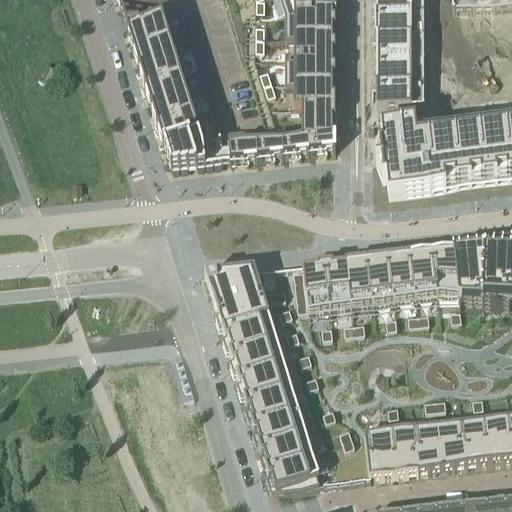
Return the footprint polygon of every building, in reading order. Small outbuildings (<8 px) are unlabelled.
[(115,0),(120,15),(120,16),(120,18),(121,17),(121,20),(123,19),(122,17),(123,17),(125,16),(161,5),(174,1),(173,0),(172,1),(161,4),(159,0),(115,0)] [(261,0),(252,0),(256,9),(263,6),(261,0)] [(282,0),(278,1),(283,17),(284,22),(284,23),(294,20),(336,20),(336,19),(335,19),(335,14),(335,11),(337,0),(282,0)] [(376,0),(376,8),(376,20),(376,21),(376,22),(424,22),(424,21),(423,21),(423,9),(423,0),(376,0)] [(473,0),(451,0),(452,22),(455,21),(472,21),(473,21),(473,0)] [(493,0),(473,0),(473,21),(475,21),(492,21),(493,21),(493,0)] [(511,0),(493,0),(493,21),(494,21),(495,21),(511,19),(511,0)] [(256,9),(256,22),(264,22),(264,9),(256,9)] [(127,33),(125,33),(126,33),(126,35),(126,36),(126,37),(127,37),(133,56),(132,56),(133,56),(169,45),(163,27),(162,25),(179,20),(180,20),(180,19),(177,20),(130,34),(129,35),(129,34),(128,35),(127,33)] [(294,20),(284,23),(284,24),(284,47),(287,47),(294,46),(294,44),(335,44),(335,23),(335,21),(336,21),(336,20),(294,20)] [(374,21),(374,32),(375,47),(376,47),(376,46),(424,46),(424,45),(423,45),(423,33),(423,24),(424,24),(424,22),(376,22),(376,21),(374,21)] [(433,23),(433,31),(445,31),(445,23),(433,23)] [(461,34),(461,46),(473,46),(473,34),(461,34)] [(481,34),(473,34),(473,46),(481,46),(481,34)] [(255,36),(255,48),(263,48),(264,36),(255,36)] [(335,44),(294,44),(294,46),(294,68),(335,68),(335,44)] [(169,45),(133,56),(133,57),(133,58),(133,59),(134,61),(135,61),(137,70),(138,73),(139,76),(175,64),(169,45)] [(424,46),(376,46),(376,47),(376,60),(376,70),(424,70),(424,69),(423,69),(423,59),(423,48),(424,48),(424,46)] [(255,49),(255,61),(263,61),(263,49),(255,49)] [(445,62),(433,62),(433,70),(445,70),(445,62)] [(175,64),(139,76),(139,77),(140,78),(140,80),(143,89),(144,93),(145,95),(181,84),(175,64)] [(294,68),(284,68),(284,94),(294,94),(294,93),(335,92),(335,68),(294,68)] [(376,70),(376,78),(376,79),(376,94),(424,94),(424,93),(423,93),(423,81),(423,71),(424,71),(424,70),(376,70)] [(445,70),(433,70),(433,78),(445,78),(445,70)] [(37,86),(46,90),(54,75),(45,71),(37,86)] [(267,80),(259,83),(263,95),(271,92),(267,80)] [(181,84),(145,95),(145,97),(146,100),(147,100),(149,109),(150,112),(151,114),(151,115),(187,103),(181,84)] [(335,92),(294,93),(294,94),(294,118),(301,118),(301,116),(335,116),(335,92)] [(271,93),(263,96),(267,107),(275,105),(271,93)] [(376,94),(376,95),(376,104),(376,106),(376,107),(376,119),(402,119),(424,119),(424,118),(424,117),(423,117),(423,105),(423,95),(424,95),(424,94),(376,94)] [(445,95),(433,95),(433,103),(445,103),(445,95)] [(187,103),(151,115),(151,116),(152,119),(153,119),(155,128),(157,134),(193,123),(187,103)] [(376,171),(376,172),(377,172),(382,186),(382,188),(387,187),(389,204),(406,202),(424,201),(427,200),(431,200),(433,200),(446,198),(456,197),(472,195),(481,194),(497,192),(507,191),(511,190),(511,106),(498,108),(473,111),(475,127),(449,130),(381,137),(383,154),(378,154),(378,156),(376,171)] [(335,116),(301,116),(301,118),(301,128),(301,144),(301,148),(307,147),(335,144),(335,143),(335,116)] [(193,123),(157,134),(157,135),(157,136),(158,136),(158,138),(159,139),(160,141),(162,148),(161,148),(162,151),(163,153),(163,154),(199,142),(193,123)] [(284,135),(276,137),(280,149),(288,146),(284,135)] [(199,142),(163,154),(163,155),(164,155),(166,161),(165,161),(166,162),(168,169),(168,170),(169,170),(170,172),(171,176),(170,176),(170,178),(171,178),(172,178),(172,177),(179,176),(179,177),(180,177),(180,176),(187,175),(187,176),(188,176),(188,175),(196,175),(197,175),(197,174),(198,174),(204,173),(204,174),(205,174),(205,173),(207,173),(212,172),(212,173),(214,173),(214,172),(215,172),(221,171),(221,172),(222,172),(222,171),(223,171),(223,170),(222,169),(221,157),(220,149),(220,148),(220,147),(219,147),(218,147),(218,148),(202,152),(199,142)] [(335,144),(307,147),(309,162),(310,162),(313,162),(313,163),(314,162),(325,160),(325,164),(327,164),(326,160),(334,159),(334,160),(335,160),(335,159),(336,159),(336,158),(335,158),(335,152),(336,152),(336,151),(335,151),(335,150),(335,145),(336,145),(336,144),(335,144)] [(282,149),(281,149),(283,165),(287,165),(287,166),(288,165),(288,164),(299,163),(299,167),(300,167),(300,163),(302,163),(308,162),(308,163),(309,163),(309,162),(307,147),(301,148),(300,148),(300,147),(298,148),(291,149),(291,148),(289,149),(283,150),(282,150),(282,149)] [(256,152),(255,152),(257,168),(260,168),(261,168),(262,168),(262,167),(266,167),(273,166),(273,170),(274,170),(274,166),(281,165),(282,166),(283,166),(283,165),(281,149),(280,149),(280,150),(279,150),(278,150),(274,151),(273,151),(273,150),(272,151),(265,152),(265,151),(263,151),(263,152),(256,153),(256,152)] [(228,170),(227,170),(227,171),(228,171),(230,171),(230,172),(231,172),(231,171),(234,171),(234,170),(235,171),(236,171),(236,170),(240,170),(247,169),(247,173),(249,173),(248,169),(255,168),(256,169),(257,169),(257,168),(255,152),(254,152),(254,153),(247,154),(247,153),(245,153),(246,154),(239,155),(238,155),(238,154),(237,154),(237,155),(230,156),(230,155),(228,155),(228,156),(228,158),(229,168),(228,168),(228,169),(228,170)] [(453,256),(452,256),(453,259),(458,304),(493,305),(511,306),(511,260),(511,251),(511,250),(511,249),(510,249),(510,250),(509,261),(502,261),(503,255),(503,251),(503,250),(502,250),(502,251),(494,252),(494,251),(493,251),(493,252),(486,253),(486,252),(484,252),(484,253),(484,264),(477,264),(477,254),(477,253),(476,253),(476,254),(472,254),(468,254),(467,254),(467,255),(464,255),(463,255),(459,255),(458,255),(458,256),(454,256),(453,256)] [(435,261),(432,261),(437,307),(448,306),(457,305),(458,305),(458,304),(453,259),(450,259),(447,260),(447,259),(446,259),(446,260),(444,260),(444,259),(440,260),(435,261)] [(414,263),(410,263),(416,309),(437,307),(432,261),(429,262),(423,262),(420,262),(420,263),(418,263),(418,262),(416,263),(414,263)] [(391,265),(389,265),(394,312),(416,309),(410,263),(408,263),(408,264),(403,265),(403,264),(402,264),(401,264),(401,265),(397,265),(397,264),(395,265),(391,266),(391,265)] [(369,267),(367,268),(373,314),(394,312),(389,265),(387,265),(387,266),(381,267),(381,266),(379,266),(379,267),(375,268),(375,267),(373,267),(374,268),(369,268),(369,267)] [(348,270),(346,270),(346,271),(351,316),(373,314),(367,268),(366,268),(365,268),(365,269),(359,269),(358,269),(358,270),(354,270),(354,269),(352,269),(352,270),(348,271),(348,270)] [(332,272),(324,273),(330,319),(351,316),(346,271),(332,272)] [(317,274),(302,276),(303,281),(304,291),(305,301),(306,311),(307,321),(308,321),(330,319),(324,273),(317,274)] [(207,282),(204,283),(205,286),(206,286),(207,289),(208,290),(207,290),(207,291),(208,294),(212,303),(211,303),(218,325),(215,326),(219,338),(222,337),(268,323),(255,282),(254,278),(252,278),(244,279),(217,282),(217,281),(214,282),(215,284),(216,284),(218,290),(210,293),(207,282)] [(263,281),(262,281),(264,297),(276,296),(274,280),(273,280),(263,281)] [(303,281),(293,282),(293,287),(294,292),(304,291),(303,281)] [(304,291),(294,292),(295,302),(305,301),(304,291)] [(284,300),(274,301),(275,311),(285,310),(284,300)] [(274,301),(264,302),(265,312),(275,311),(274,301)] [(305,301),(295,302),(296,312),(306,311),(305,301)] [(306,311),(296,312),(297,322),(307,321),(306,311)] [(289,318),(279,321),(282,330),(292,327),(289,318)] [(268,323),(222,337),(225,348),(222,349),(226,360),(229,359),(229,360),(276,346),(273,336),(269,323),(268,323)] [(395,329),(385,330),(387,340),(396,339),(395,329)] [(363,333),(353,334),(354,343),(364,342),(363,333)] [(353,334),(343,335),(344,344),(354,343),(353,334)] [(331,336),(321,337),(322,348),(332,347),(331,336)] [(296,340),(286,343),(289,353),(299,350),(296,340)] [(276,346),(229,360),(232,371),(229,372),(233,383),(236,382),(236,383),(283,369),(276,348),(276,346)] [(161,447),(129,352),(104,360),(136,455),(161,447)] [(307,362),(297,365),(300,374),(310,371),(307,362)] [(283,369),(236,383),(239,394),(236,395),(240,406),(243,405),(244,406),(290,392),(283,370),(283,369)] [(315,385),(305,388),(308,397),(318,394),(315,385)] [(290,392),(244,406),(244,408),(244,409),(246,413),(246,414),(247,417),(244,418),(248,429),(250,428),(251,429),(297,415),(290,392)] [(297,415),(251,429),(251,431),(251,432),(253,436),(253,437),(254,440),(252,441),(255,452),(258,451),(258,452),(304,438),(297,415)] [(332,418),(322,421),(325,430),(335,427),(332,418)] [(397,418),(387,419),(388,429),(398,428),(397,418)] [(511,458),(508,425),(484,427),(489,473),(501,471),(511,470),(511,458)] [(484,427),(460,430),(466,475),(468,475),(475,474),(488,473),(489,473),(484,427)] [(460,430),(437,433),(442,478),(447,477),(448,477),(448,478),(449,478),(449,477),(453,477),(455,477),(465,476),(466,475),(460,430)] [(437,433),(413,435),(418,481),(429,480),(430,480),(430,479),(434,479),(436,479),(435,479),(436,479),(442,478),(437,433)] [(410,436),(389,438),(394,484),(408,482),(416,481),(417,481),(418,481),(413,435),(410,436)] [(304,438),(258,452),(258,454),(259,455),(260,459),(260,460),(261,463),(259,463),(262,475),(265,474),(265,475),(311,460),(304,439),(304,438)] [(365,441),(364,441),(369,486),(373,486),(394,484),(389,438),(365,441)] [(348,439),(339,441),(342,451),(351,448),(348,439)] [(351,448),(342,451),(345,461),(354,458),(351,448)] [(311,460),(265,475),(266,476),(265,477),(266,477),(267,482),(267,483),(268,483),(268,485),(266,486),(270,500),(319,495),(316,485),(319,485),(318,483),(311,460)] [(145,469),(149,487),(172,481),(168,464),(145,469)]
